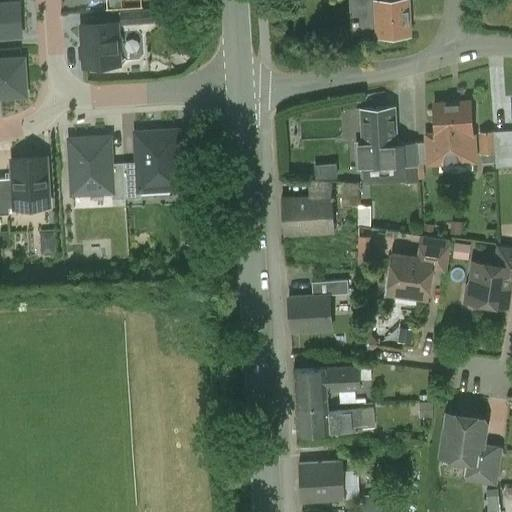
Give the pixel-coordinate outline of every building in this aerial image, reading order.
[(0,0),(0,34),(24,33),(21,0),(0,0)] [(352,0),(354,24),(379,22),(376,0),(352,0)] [(376,0),(379,22),(379,30),(379,32),(412,30),(409,0),(376,0)] [(153,4),(120,6),(121,20),(154,18),(153,4)] [(116,20),(82,22),(83,40),(80,43),(81,53),(84,56),(85,63),(119,61),(118,50),(122,46),(121,34),(117,30),(116,20)] [(379,22),(354,24),(355,32),(379,30),(379,22)] [(0,95),(29,94),(26,52),(0,53),(0,95)] [(472,100),(434,102),(436,133),(436,137),(428,137),(429,161),(475,158),(472,100)] [(395,104),(363,106),(365,140),(359,140),(360,162),(398,160),(395,104)] [(133,125),(136,188),(185,185),(181,122),(133,125)] [(511,128),(494,129),(495,150),(496,166),(511,164),(511,128)] [(112,129),(66,132),(70,191),(116,189),(112,129)] [(494,129),(481,130),(482,150),(495,150),(494,129)] [(428,137),(415,138),(417,159),(417,161),(429,161),(428,137)] [(415,138),(401,139),(403,160),(417,159),(415,138)] [(46,154),(13,155),(14,174),(8,174),(10,204),(48,202),(46,154)] [(316,160),(317,174),(339,173),(338,159),(316,160)] [(8,174),(0,174),(0,210),(10,210),(10,204),(8,174)] [(332,177),(308,175),(309,192),(310,192),(333,191),(332,177)] [(359,179),(343,178),(343,203),(359,203),(359,179)] [(333,191),(310,192),(309,192),(282,193),(285,231),(335,228),(332,194),(334,194),(334,191),(333,191)] [(41,228),(44,249),(56,248),(53,227),(41,228)] [(450,236),(428,232),(425,256),(431,257),(430,264),(446,266),(450,236)] [(456,238),(454,252),(469,254),(470,240),(456,238)] [(511,243),(498,241),(496,261),(511,263),(510,271),(511,271),(511,243)] [(425,256),(394,251),(392,269),(397,270),(395,288),(426,292),(430,264),(431,257),(425,256)] [(496,261),(475,258),(470,291),(486,293),(485,299),(505,302),(510,271),(511,263),(496,261)] [(330,290),(289,292),(291,326),(331,324),(331,310),(330,304),(333,304),(332,298),(330,299),(330,290)] [(344,310),(331,310),(331,324),(345,324),(344,310)] [(349,363),(326,365),(327,382),(350,380),(349,363)] [(326,365),(293,366),(296,403),(328,402),(327,382),(326,365)] [(328,402),(296,403),(297,431),(362,427),(361,405),(328,407),(328,402)] [(467,407),(457,406),(454,410),(449,409),(447,424),(446,423),(442,453),(472,457),(473,451),(479,452),(481,440),(484,419),(480,413),(469,412),(467,407)] [(502,443),(481,440),(479,452),(473,451),(472,457),(469,474),(497,478),(502,443)] [(342,457),(324,458),(327,496),(344,495),(342,457)] [(324,458),(299,459),(301,497),(327,496),(324,458)] [(500,507),(498,485),(486,486),(488,508),(500,507)]
